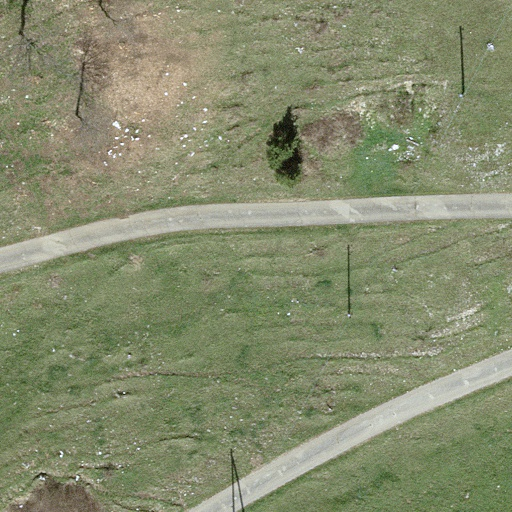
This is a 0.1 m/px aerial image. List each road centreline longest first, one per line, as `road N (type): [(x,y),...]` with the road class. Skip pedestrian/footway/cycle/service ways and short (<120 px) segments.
road 1 (unclassified): [(0,258),(95,233),(217,216),(511,207)]
road 2 (unclassified): [(511,362),(358,429),(207,511)]
